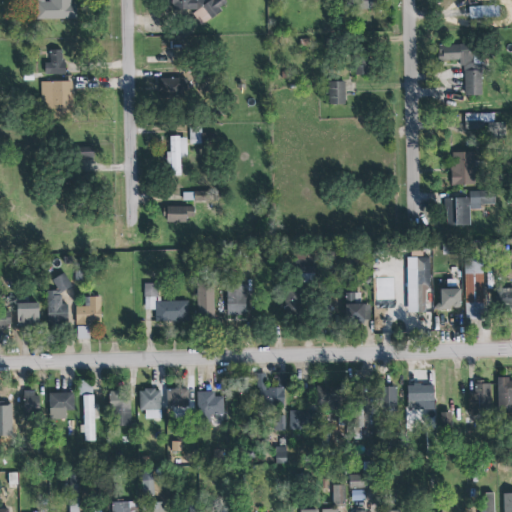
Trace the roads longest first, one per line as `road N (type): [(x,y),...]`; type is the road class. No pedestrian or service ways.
road 1 (residential): [(0,364),(511,350)]
road 2 (residential): [(133,220),(128,0)]
road 3 (residential): [(416,218),(410,0)]
